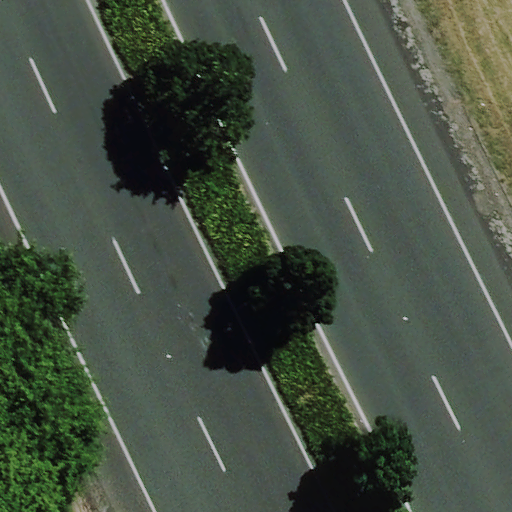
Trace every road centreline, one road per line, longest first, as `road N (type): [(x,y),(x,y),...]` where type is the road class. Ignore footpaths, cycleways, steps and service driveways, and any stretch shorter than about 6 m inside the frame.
road 1 (primary): [(295,0),(511,467)]
road 2 (primary): [(207,511),(142,393),(0,53)]
